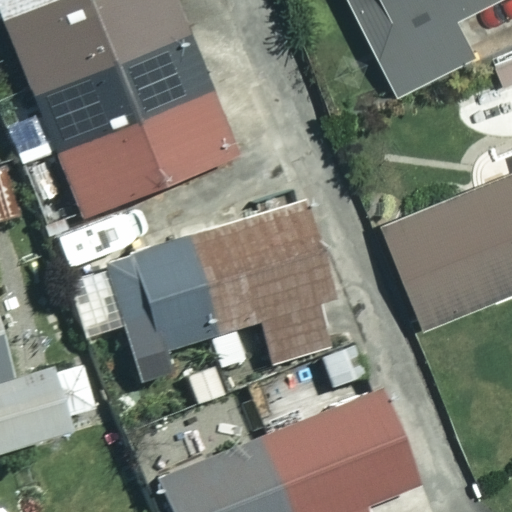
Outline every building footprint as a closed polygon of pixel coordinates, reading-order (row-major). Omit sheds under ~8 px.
[(236,155),(173,0),(0,0),(0,14),(82,218),(236,155)] [(353,0),(399,90),(481,49),(464,13),(490,0),(353,0)] [(0,221),(14,218),(0,170),(0,221)] [(511,290),(511,174),(391,223),(431,323),(511,290)] [(310,206),(103,264),(133,360),(257,326),(265,351),(324,335),(316,307),(336,301),(310,206)] [(15,379),(0,327),(0,451),(74,429),(71,418),(97,410),(82,359),(15,379)] [(430,511),(382,391),(160,479),(173,511),(430,511)]
